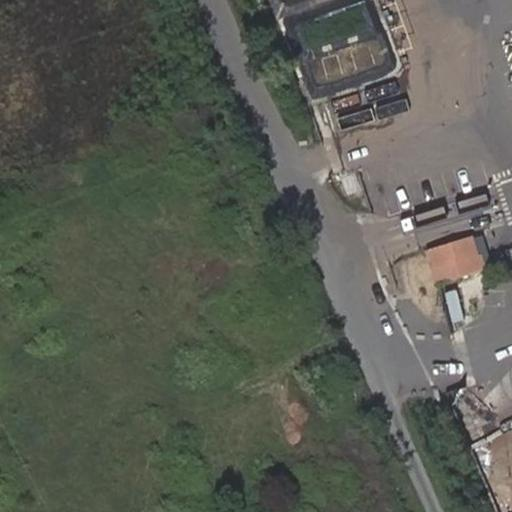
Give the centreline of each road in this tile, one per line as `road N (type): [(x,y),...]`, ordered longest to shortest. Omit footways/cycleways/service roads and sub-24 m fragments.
road 1 (unclassified): [(435,511),(207,0)]
road 2 (unknown): [(318,251),(511,200)]
road 3 (unknown): [(511,170),(461,43),(458,0)]
road 4 (unknown): [(378,384),(450,378),(511,361)]
